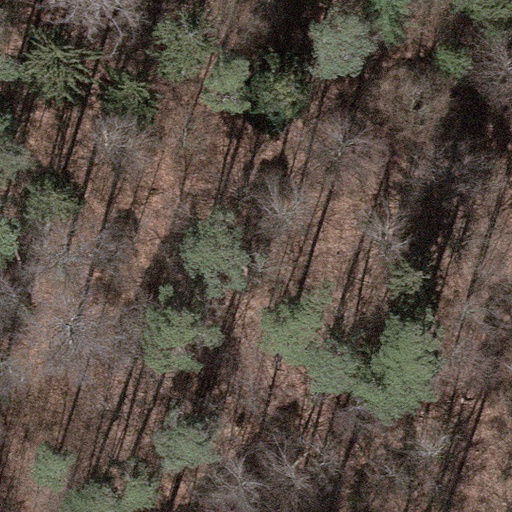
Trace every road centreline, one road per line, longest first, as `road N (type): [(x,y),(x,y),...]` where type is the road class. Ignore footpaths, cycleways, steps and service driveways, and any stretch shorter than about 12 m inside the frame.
road 1 (track): [(511,101),(476,112),(24,0)]
road 2 (track): [(511,310),(474,511)]
